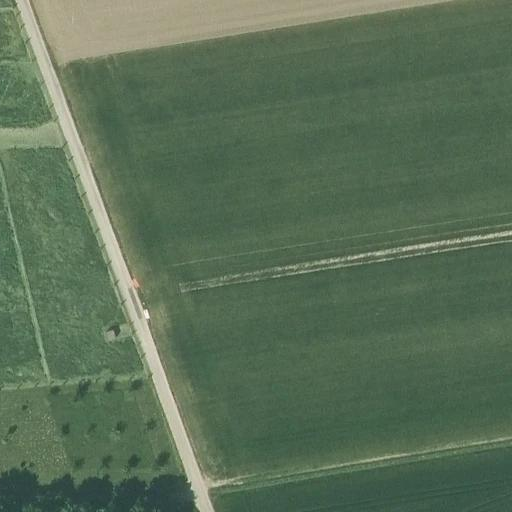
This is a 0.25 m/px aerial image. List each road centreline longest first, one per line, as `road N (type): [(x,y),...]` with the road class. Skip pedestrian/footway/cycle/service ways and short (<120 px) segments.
road 1 (track): [(20,0),(203,511)]
road 2 (track): [(198,498),(0,500)]
